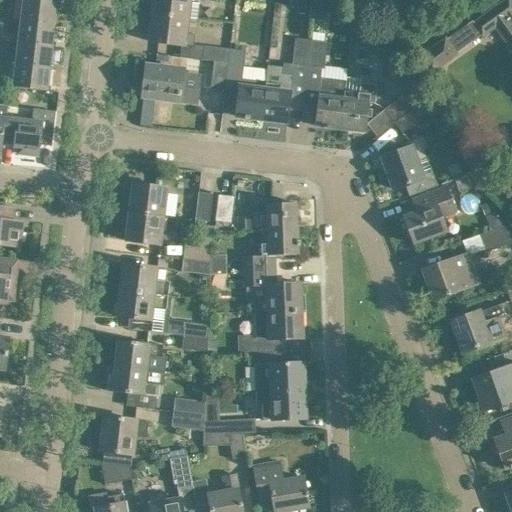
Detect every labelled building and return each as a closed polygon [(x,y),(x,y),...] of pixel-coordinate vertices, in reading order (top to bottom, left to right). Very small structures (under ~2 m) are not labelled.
[(32,0),(23,0),(21,21),(55,25),(57,3),(32,0)] [(154,0),(153,14),(187,18),(187,17),(197,19),(199,0),(154,0)] [(511,6),(507,0),(473,25),(481,36),(495,26),(511,50),(511,6)] [(185,33),(187,18),(153,14),(150,42),(193,47),(195,34),(185,33)] [(21,21),(19,43),(52,47),(55,25),(21,21)] [(417,57),(430,75),(458,55),(445,37),(417,57)] [(292,64),(308,66),(311,40),(295,38),(292,64)] [(311,40),(308,66),(324,68),(327,42),(311,40)] [(19,43),(16,64),(49,68),(52,47),(19,43)] [(202,60),(214,62),(228,63),(230,49),(204,46),(202,60)] [(230,49),(228,63),(225,89),(238,91),(236,117),(261,120),(267,70),(243,67),(244,51),(230,49)] [(224,89),(225,89),(228,63),(214,62),(211,88),(224,90),(224,89)] [(16,64),(13,87),(47,91),(49,68),(16,64)] [(183,70),(167,68),(147,65),(143,97),(198,104),(201,74),(183,72),(183,70)] [(267,66),(267,70),(261,120),(287,122),(290,92),(291,92),(293,75),(282,73),(282,67),(267,66)] [(315,126),(340,129),(345,91),(344,91),(346,81),(320,78),(315,126)] [(345,91),(340,129),(366,132),(370,102),(375,103),(377,84),(360,82),(359,93),(345,91)] [(383,110),(393,122),(414,106),(404,94),(383,110)] [(5,118),(3,137),(14,139),(13,147),(23,148),(23,155),(39,157),(44,110),(32,109),(31,121),(17,119),(17,114),(7,113),(8,106),(6,106),(5,117),(5,118)] [(414,106),(393,122),(402,134),(423,118),(414,106)] [(44,110),(40,145),(52,146),(56,112),(44,110)] [(429,148),(424,134),(408,140),(410,147),(382,157),(394,189),(405,185),(409,197),(438,186),(436,184),(434,180),(431,178),(427,177),(425,177),(419,161),(427,158),(424,150),(429,148)] [(459,192),(479,185),(470,174),(455,179),(459,192)] [(133,184),(129,212),(163,216),(167,188),(133,184)] [(446,187),(420,197),(412,199),(417,212),(404,217),(414,244),(446,232),(441,217),(455,212),(446,187)] [(198,192),(195,220),(209,222),(212,194),(198,192)] [(231,223),(233,209),(234,197),(218,195),(215,221),(231,223)] [(259,216),(260,230),(297,228),(296,202),(267,203),(267,199),(253,200),(254,216),(259,216)] [(490,203),(480,207),(484,218),(494,214),(490,203)] [(0,244),(0,245),(20,247),(22,230),(18,230),(19,221),(12,221),(14,208),(0,206),(0,244)] [(160,244),(163,216),(129,212),(126,240),(160,244)] [(184,246),(183,259),(210,262),(212,248),(215,227),(203,225),(200,248),(184,246)] [(485,252),(511,243),(501,227),(478,235),(485,252)] [(243,256),(243,272),(275,272),(275,255),(298,254),(297,228),(260,230),(260,244),(255,245),(255,256),(243,256)] [(453,258),(442,263),(423,269),(434,299),(480,282),(469,253),(453,259),(453,258)] [(210,275),(210,274),(210,262),(183,259),(181,272),(210,275)] [(123,264),(120,290),(168,296),(169,282),(156,280),(157,268),(123,264)] [(251,300),(252,312),(301,310),(300,282),(276,283),(275,272),(243,272),(244,287),(267,286),(268,300),(251,300)] [(14,295),(16,276),(0,273),(0,304),(6,305),(8,295),(14,295)] [(225,277),(211,277),(212,303),(226,303),(225,277)] [(168,296),(120,290),(117,316),(164,321),(168,296)] [(462,352),(507,336),(500,317),(505,315),(501,304),(479,312),(479,311),(451,321),(462,352)] [(257,340),(257,352),(290,351),(289,339),(302,339),(301,310),(252,312),(252,325),(254,325),(255,340),(257,340)] [(185,323),(183,336),(207,338),(208,326),(185,323)] [(0,368),(5,369),(9,338),(0,336),(0,368)] [(207,341),(207,338),(183,336),(182,348),(207,352),(207,341)] [(116,339),(114,365),(165,372),(166,356),(162,356),(163,344),(116,339)] [(207,341),(207,352),(214,352),(215,342),(207,341)] [(255,365),(256,392),(304,391),(303,362),(290,363),(290,351),(257,352),(248,352),(248,366),(255,365)] [(186,355),(184,368),(196,370),(198,357),(186,355)] [(511,364),(491,372),(472,379),(484,411),(511,400),(511,364)] [(164,385),(165,372),(114,365),(113,375),(110,375),(108,391),(158,396),(159,385),(164,385)] [(194,375),(193,388),(204,389),(206,376),(194,375)] [(305,419),(304,391),(256,392),(256,393),(246,393),(247,404),(251,405),(251,419),(255,419),(263,419),(263,420),(305,419)] [(204,402),(175,398),(173,411),(204,415),(204,402)] [(204,415),(173,411),(171,427),(203,431),(203,426),(204,415)] [(148,421),(125,419),(105,416),(101,451),(132,454),(135,436),(146,438),(148,421)] [(511,418),(501,422),(505,435),(494,439),(504,468),(511,464),(511,418)] [(223,425),(203,426),(203,431),(203,434),(242,433),(255,432),(255,419),(251,419),(222,420),(223,425)] [(242,433),(203,434),(203,446),(230,444),(232,459),(246,457),(242,433)] [(154,450),(156,461),(169,459),(187,456),(186,448),(169,451),(168,448),(154,450)] [(178,489),(193,486),(192,482),(187,456),(169,459),(174,484),(177,484),(178,489)] [(253,466),(259,497),(272,495),(274,511),(279,511),(309,507),(303,477),(282,481),(279,461),(253,466)] [(105,484),(132,479),(130,466),(101,463),(105,484)] [(224,490),(194,495),(197,511),(242,511),(236,473),(222,476),(224,490)] [(182,511),(180,499),(164,502),(162,493),(148,495),(150,505),(149,505),(150,511),(182,511)] [(126,511),(123,494),(117,495),(107,496),(109,506),(95,509),(95,511),(126,511)]
